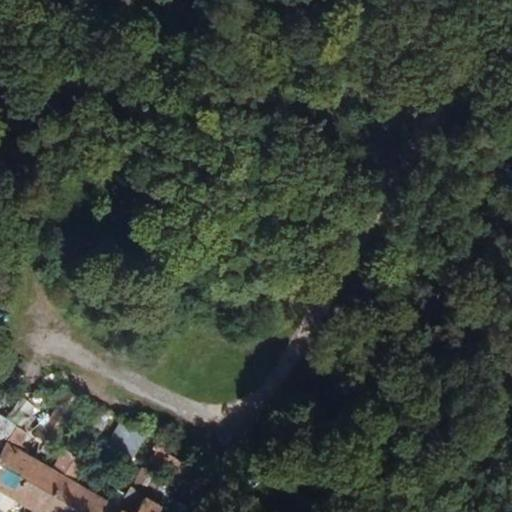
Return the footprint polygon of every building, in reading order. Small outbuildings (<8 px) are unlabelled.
[(72,299),(61,313),(73,320),(85,301),(80,298),(72,299)] [(124,347),(148,307),(140,303),(135,302),(110,342),(103,337),(93,354),(118,370),(130,350),(124,347)] [(53,414),(61,401),(188,484),(224,430),(203,416),(201,415),(190,431),(140,398),(150,385),(128,370),(119,384),(76,356),(84,344),(69,334),(60,347),(53,343),(29,379),(46,390),(37,404),(53,414)] [(204,345),(191,337),(159,389),(180,402),(186,393),(177,388),(204,345)] [(222,358),(193,410),(201,415),(203,416),(216,394),(261,419),(277,391),(255,379),(252,383),(235,374),(239,367),(222,358)] [(20,421),(34,407),(23,396),(9,410),(20,421)] [(123,511),(4,444),(0,451),(0,492),(34,511),(163,511),(164,510),(144,499),(136,511),(123,511)]
